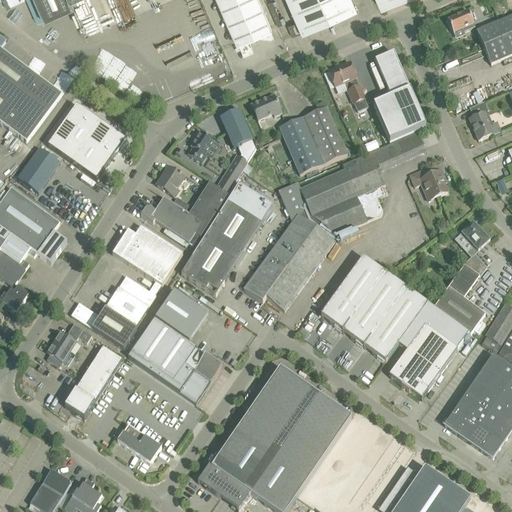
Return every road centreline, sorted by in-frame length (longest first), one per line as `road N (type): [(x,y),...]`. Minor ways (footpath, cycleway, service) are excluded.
road 1 (unclassified): [(511,508),(288,344),(273,341),(157,503)]
road 2 (unclassified): [(160,139),(0,382)]
road 3 (unclassified): [(398,16),(225,92),(160,139)]
road 4 (unclassified): [(398,16),(461,163),(511,230)]
road 5 (unclassified): [(157,503),(0,390)]
